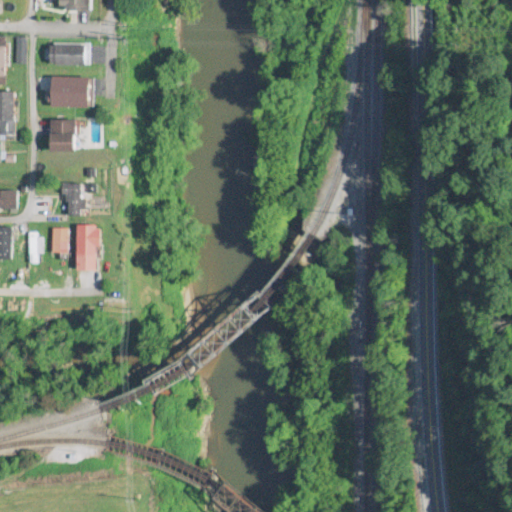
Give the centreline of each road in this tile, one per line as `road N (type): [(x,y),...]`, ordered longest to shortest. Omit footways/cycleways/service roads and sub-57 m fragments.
road 1 (primary): [(451,511),(421,0)]
road 2 (residential): [(31,0),(24,212)]
